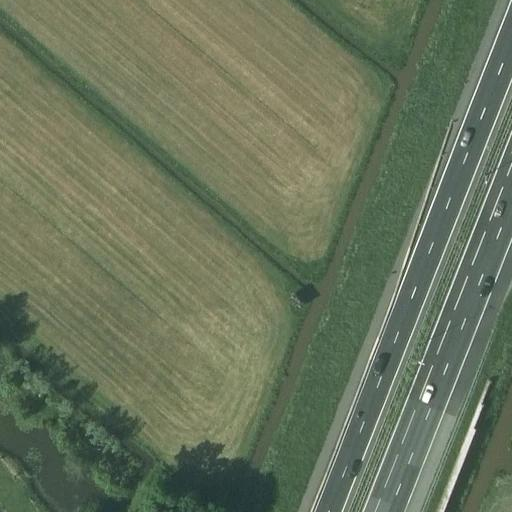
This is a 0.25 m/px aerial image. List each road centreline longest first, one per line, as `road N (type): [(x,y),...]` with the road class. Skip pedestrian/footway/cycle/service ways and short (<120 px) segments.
road 1 (motorway): [(511,35),(326,511)]
road 2 (motorway): [(380,511),(511,171)]
